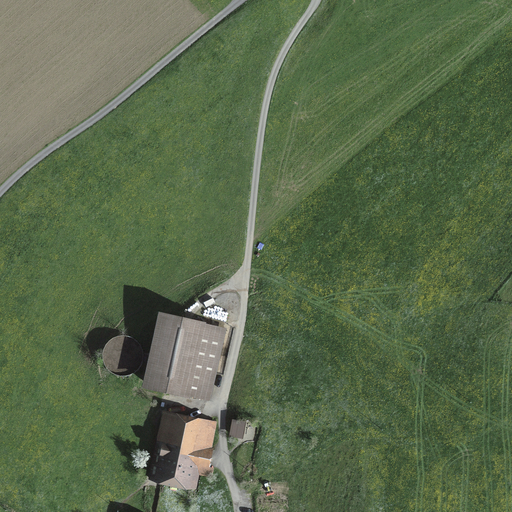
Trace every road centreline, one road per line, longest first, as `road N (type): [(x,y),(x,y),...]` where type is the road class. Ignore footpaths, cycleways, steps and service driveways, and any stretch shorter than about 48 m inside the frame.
road 1 (track): [(239,511),(222,431),(245,305),(262,128),(282,56),(316,0)]
road 2 (track): [(0,193),(239,0)]
